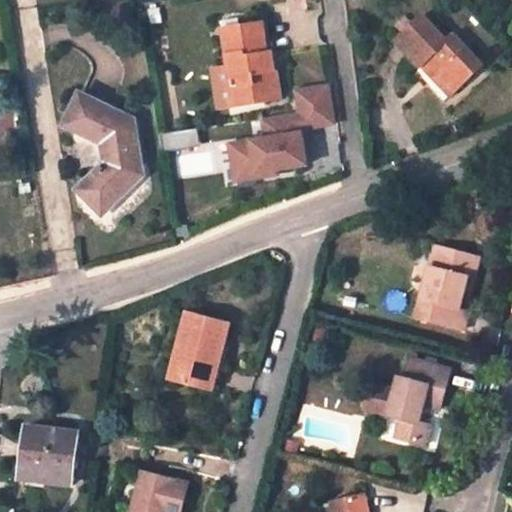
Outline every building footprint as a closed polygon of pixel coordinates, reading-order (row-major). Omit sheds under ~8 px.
[(425,16),(398,40),(422,66),(423,64),(430,56),(458,86),(483,62),(455,33),(449,40),(425,16)] [(262,24),(223,30),(229,67),(234,104),(278,97),(272,52),(267,53),(262,24)] [(451,93),(458,86),(430,56),(423,64),(451,93)] [(227,106),(234,104),(229,67),(221,67),(227,106)] [(301,129),(335,123),(328,82),(291,88),(295,110),(258,116),(261,133),(224,139),(231,180),(307,168),(301,129)] [(132,120),(79,94),(64,125),(104,144),(107,163),(79,188),(99,209),(121,187),(125,192),(137,179),(135,168),(139,167),(132,120)] [(435,271),(441,250),(433,248),(427,269),(435,271)] [(458,311),(461,297),(466,280),(473,282),(479,261),(441,250),(435,271),(427,269),(414,321),(463,335),(469,314),(458,311)] [(466,280),(461,297),(469,300),(473,282),(466,280)] [(229,322),(186,311),(168,377),(211,390),(214,381),(207,379),(213,354),(221,356),(229,322)] [(227,357),(221,356),(213,354),(207,379),(214,381),(219,382),(227,357)] [(362,411),(400,421),(394,441),(417,447),(422,427),(419,426),(423,409),(440,414),(445,392),(440,391),(445,372),(406,362),(402,380),(397,378),(393,392),(369,386),(362,411)] [(445,392),(450,373),(445,372),(440,391),(445,392)] [(77,432),(28,427),(21,479),(70,485),(77,432)] [(422,427),(417,447),(425,449),(430,429),(422,427)] [(180,511),(187,485),(141,473),(131,511),(180,511)] [(368,511),(363,495),(341,501),(343,511),(368,511)] [(343,511),(341,501),(332,504),(334,511),(343,511)]
